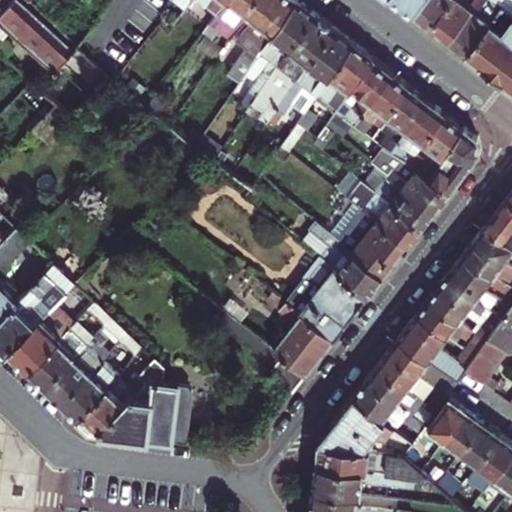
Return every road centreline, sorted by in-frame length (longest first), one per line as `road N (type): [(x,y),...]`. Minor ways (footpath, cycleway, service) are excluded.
road 1 (residential): [(511,149),(253,478)]
road 2 (residential): [(253,478),(84,457),(51,439),(1,392)]
road 3 (tertiary): [(511,118),(357,0)]
